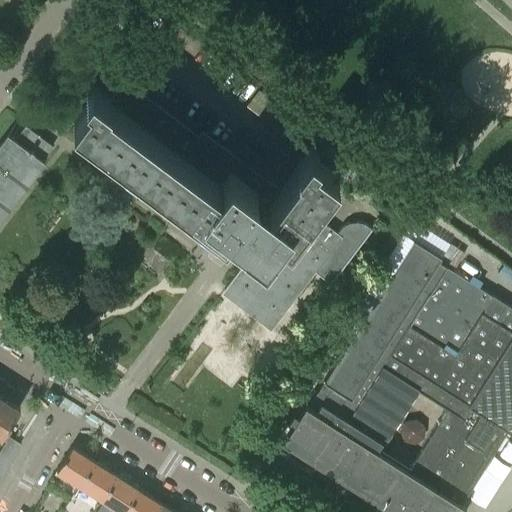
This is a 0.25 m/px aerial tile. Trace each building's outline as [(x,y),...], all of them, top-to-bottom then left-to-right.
[(322,137),(315,147),(311,144),(298,161),(300,163),(281,188),(202,128),(197,135),(124,80),(111,98),(91,83),(85,92),(89,95),(71,118),(221,232),(227,224),(234,228),(232,231),(235,234),(238,236),(240,233),(255,245),(227,282),(275,318),(269,325),(271,326),(314,269),(330,281),(371,227),(364,222),(357,220),(349,222),(342,226),(339,230),(309,208),(336,172),(356,187),(367,171),(322,137)] [(0,148),(0,164),(26,184),(43,161),(40,159),(50,145),(24,125),(14,139),(10,136),(0,148)] [(26,184),(0,164),(0,200),(8,207),(26,184)] [(0,217),(8,207),(0,200),(0,217)] [(511,428),(511,326),(483,308),(486,304),(492,294),(446,266),(447,264),(439,259),(441,255),(413,238),(323,380),(336,388),(321,413),(305,402),(281,439),(395,511),(460,511),(466,504),(458,499),(493,445),(483,439),(493,423),(503,429),(506,424),(511,428)] [(313,383),(304,378),(302,377),(290,396),(301,403),(313,383)] [(0,434),(18,406),(0,394),(0,434)] [(20,442),(8,435),(2,445),(14,452),(20,442)] [(0,457),(8,462),(14,452),(2,445),(0,447),(0,457)] [(71,445),(55,470),(78,485),(94,460),(71,445)] [(8,462),(0,457),(0,471),(2,473),(8,462)] [(116,474),(94,460),(78,485),(100,499),(116,474)] [(123,511),(139,488),(116,474),(100,499),(121,511),(123,511)] [(154,511),(161,502),(139,488),(123,511),(154,511)] [(176,511),(161,502),(154,511),(176,511)]
